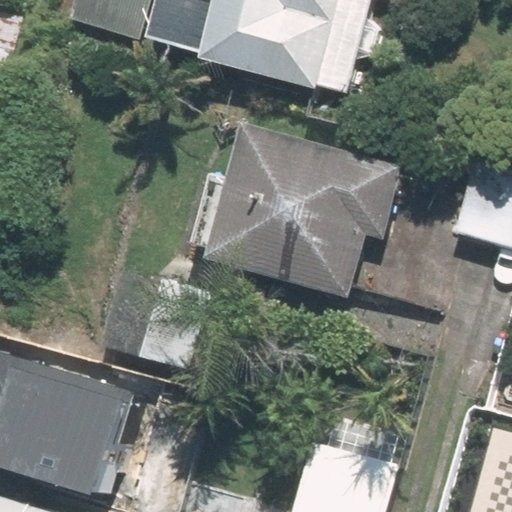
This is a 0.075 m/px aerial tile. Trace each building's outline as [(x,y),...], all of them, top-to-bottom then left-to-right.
[(29,0),(0,0),(0,68),(11,71),(29,0)] [(150,38),(162,0),(89,0),(84,17),(150,38)] [(388,0),(177,0),(168,35),(208,46),(226,51),(224,57),(333,88),(335,82),(363,90),(388,0)] [(420,162),(271,118),(249,194),(230,256),(365,295),(383,233),(398,237),(420,162)] [(511,167),(490,161),(470,231),(511,242),(511,167)] [(223,292),(140,268),(117,344),(199,369),(223,292)] [(338,443),(318,511),(395,511),(409,463),(338,443)] [(106,511),(0,483),(0,511),(106,511)]
